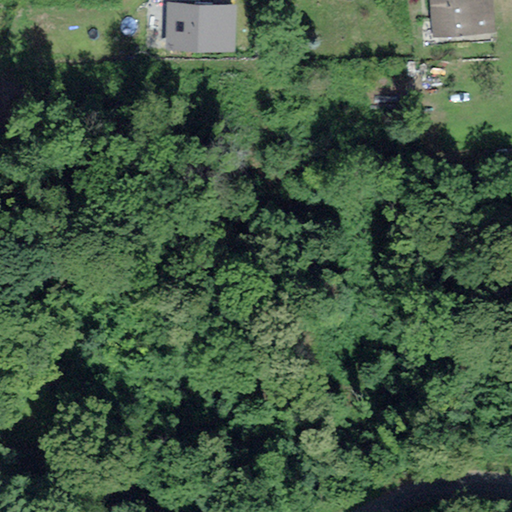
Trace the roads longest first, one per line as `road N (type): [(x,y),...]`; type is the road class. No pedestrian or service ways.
road 1 (tertiary): [(160,511),(73,468),(0,450)]
road 2 (tertiary): [(511,483),(442,481),(370,511)]
